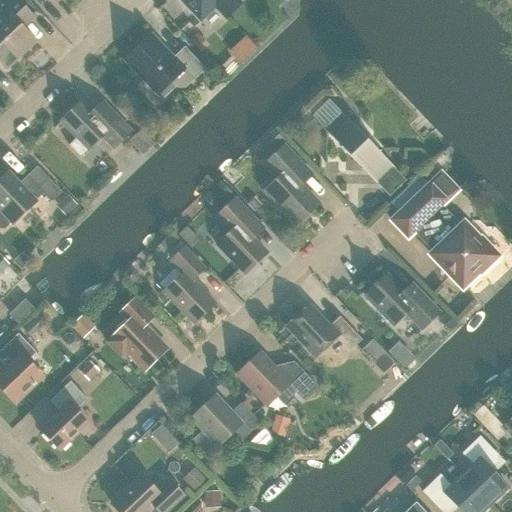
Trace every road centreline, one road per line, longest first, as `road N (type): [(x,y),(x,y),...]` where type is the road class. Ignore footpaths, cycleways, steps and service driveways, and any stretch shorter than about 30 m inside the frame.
road 1 (residential): [(53,496),(345,229)]
road 2 (residential): [(0,133),(133,5)]
